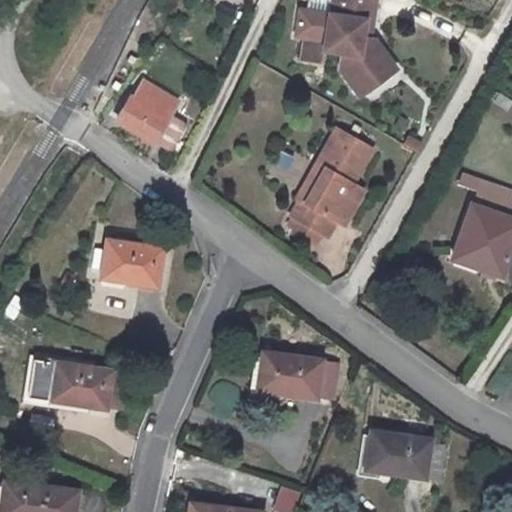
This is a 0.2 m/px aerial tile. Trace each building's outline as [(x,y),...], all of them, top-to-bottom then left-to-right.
[(307,0),(307,5),(300,4),(297,29),(303,30),(300,55),(325,58),(326,48),(344,51),(341,65),(361,93),(389,75),(377,55),(380,35),(376,35),(367,34),(370,17),(379,18),(381,0),(307,0)] [(457,42),(465,27),(430,9),(422,24),(457,42)] [(376,35),(379,18),(370,17),(367,34),(376,35)] [(377,55),(389,75),(401,68),(380,35),(377,55)] [(114,116),(153,143),(168,153),(185,125),(170,115),(177,106),(145,85),(136,101),(127,96),(114,116)] [(344,215),(365,178),(356,173),(377,137),(341,117),(320,153),(327,157),(308,193),(299,189),(297,188),(288,205),(330,228),(339,213),(344,215)] [(286,178),(289,154),(273,152),(270,176),(286,178)] [(320,153),(299,189),(308,193),(327,157),(320,153)] [(478,262),(476,268),(496,276),(511,234),(511,220),(469,205),(451,250),(478,262)] [(100,276),(155,284),(161,247),(107,239),(100,276)] [(321,358),(261,350),(255,388),(315,397),(321,358)] [(33,356),(27,395),(104,406),(105,404),(109,368),(33,356)] [(109,370),(105,404),(121,406),(124,372),(109,370)] [(365,468),(439,479),(443,445),(429,442),(429,438),(370,429),(365,468)] [(73,511),(77,489),(3,479),(0,503),(0,511),(73,511)] [(282,511),(290,511),(298,490),(278,484),(270,508),(282,511)] [(190,501),(188,511),(261,511),(262,511),(190,501)]
